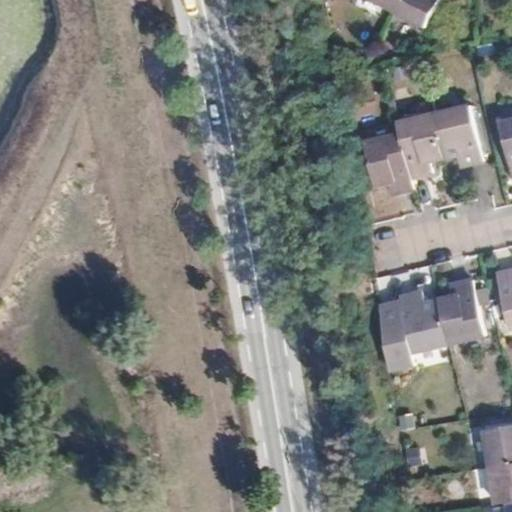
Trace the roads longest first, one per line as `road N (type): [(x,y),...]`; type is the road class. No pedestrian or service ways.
road 1 (primary): [(291,511),(202,0)]
road 2 (primary): [(235,109),(307,511)]
road 3 (residential): [(391,250),(511,224)]
